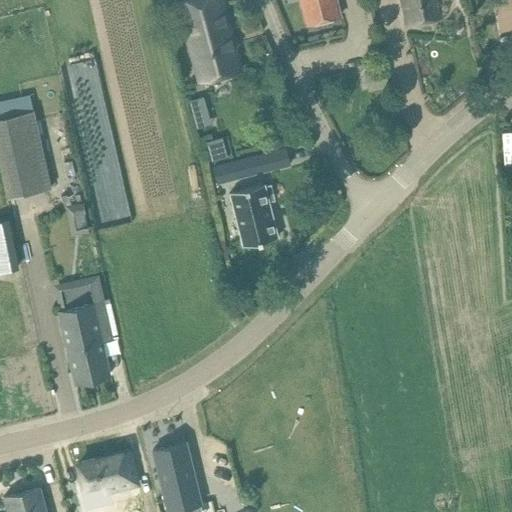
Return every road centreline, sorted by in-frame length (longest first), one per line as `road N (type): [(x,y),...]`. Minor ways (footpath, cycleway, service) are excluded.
road 1 (secondary): [(0,446),(114,417),(181,388),(241,347),(369,214)]
road 2 (unclassified): [(369,214),(261,0)]
road 3 (secondary): [(369,214),(460,124),(511,89)]
